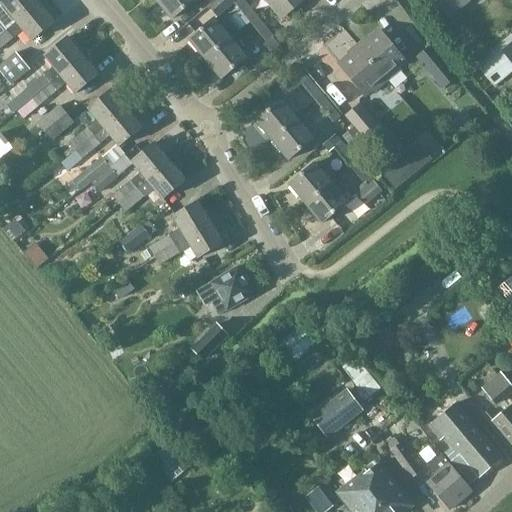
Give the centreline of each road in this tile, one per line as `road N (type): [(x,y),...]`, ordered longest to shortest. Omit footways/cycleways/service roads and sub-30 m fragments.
road 1 (residential): [(201,124),(357,0)]
road 2 (residential): [(287,265),(201,124)]
road 3 (residential): [(201,124),(102,0)]
